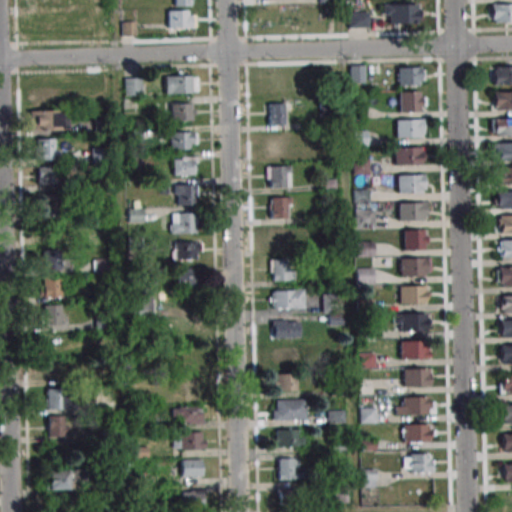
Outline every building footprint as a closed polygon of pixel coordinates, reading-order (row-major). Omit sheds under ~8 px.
[(83,0),(84,10),(100,10),(99,0),(83,0)] [(382,23),(418,23),(418,4),(382,4),(382,23)] [(489,22),(511,21),(511,4),(489,4),(489,22)] [(280,29),(280,7),(264,7),(264,29),(280,29)] [(194,28),(194,11),(167,11),(167,28),(194,28)] [(367,12),(347,12),(347,28),(367,28),(367,12)] [(107,35),(107,16),(85,16),(85,35),(107,35)] [(135,22),(121,22),(121,36),(135,36),(135,22)] [(363,83),(363,65),(349,65),(349,83),(363,83)] [(490,85),(511,84),(511,66),(490,66),(490,85)] [(422,85),(422,67),(397,67),(397,85),(422,85)] [(266,72),(267,93),(286,93),(286,72),(266,72)] [(196,75),(164,75),(164,93),(196,93),(196,75)] [(140,78),(123,78),(123,95),(140,95),(140,78)] [(107,86),(86,86),(86,107),(107,107),(107,86)] [(33,105),(62,105),(62,87),(33,87),(33,105)] [(422,111),(422,91),(398,91),(398,111),(422,111)] [(511,91),(493,91),(493,110),(511,109),(511,91)] [(192,121),(192,104),(170,104),(170,121),(192,121)] [(283,104),(267,104),(267,125),(283,125),(283,104)] [(28,130),(65,130),(65,110),(28,110),(28,130)] [(494,135),(511,135),(511,118),(494,118),(494,135)] [(395,137),(423,137),(423,119),(395,119),(395,137)] [(169,150),(195,150),(195,132),(169,132),(169,150)] [(352,132),(352,145),(365,145),(365,132),(352,132)] [(291,156),(291,135),(267,135),(267,156),(291,156)] [(35,138),(35,159),(56,159),(56,138),(35,138)] [(493,160),(511,160),(511,142),(493,142),(493,160)] [(422,148),(393,148),(393,165),(422,165),(422,148)] [(172,175),(194,175),(194,157),(172,157),(172,175)] [(289,187),(289,166),(266,166),(266,187),(289,187)] [(511,184),(511,166),(494,167),(494,184),(511,184)] [(57,184),(57,167),(38,167),(38,184),(57,184)] [(396,192),(423,192),(423,175),(396,175),(396,192)] [(195,205),(195,184),(173,184),(173,205),(195,205)] [(511,208),(511,190),(494,191),(494,208),(511,208)] [(39,195),(39,218),(60,218),(60,195),(39,195)] [(290,197),(269,197),(269,218),(290,218),(290,197)] [(396,203),(396,220),(423,220),(423,203),(396,203)] [(354,229),(373,229),(373,209),(354,209),(354,229)] [(169,233),(195,233),(195,213),(169,213),(169,233)] [(511,214),(496,215),(496,232),(511,232),(511,214)] [(287,229),(270,229),(270,250),(287,250),(287,229)] [(425,230),(402,230),(402,250),(425,250),(425,230)] [(511,239),(496,239),(496,257),(511,257),(511,239)] [(200,241),(171,241),(171,260),(200,260),(200,241)] [(371,241),(355,241),(355,256),(371,256),(371,241)] [(41,270),(62,270),(62,250),(41,250),(41,270)] [(398,258),(398,276),(425,276),(425,258),(398,258)] [(268,259),(268,280),(289,280),(289,259),(268,259)] [(511,267),(497,267),(497,285),(511,285),(511,267)] [(371,284),(371,268),(355,268),(355,284),(371,284)] [(200,288),(200,270),(175,270),(175,288),(200,288)] [(60,298),(60,278),(41,278),(41,298),(60,298)] [(398,286),(398,304),(427,304),(427,286),(398,286)] [(303,308),(303,290),(269,290),(269,308),(303,308)] [(132,293),(132,311),(151,311),(151,293),(132,293)] [(321,313),(337,313),(337,294),(321,294),(321,313)] [(511,295),(498,296),(498,312),(511,312),(511,295)] [(43,327),(61,327),(61,305),(43,305),(43,327)] [(426,330),(426,313),(392,313),(392,330),(426,330)] [(511,336),(511,319),(499,320),(499,337),(511,336)] [(197,344),(197,320),(180,320),(180,344),(197,344)] [(298,338),(298,321),(271,321),(271,338),(298,338)] [(398,359),(428,359),(428,341),(398,341),(398,359)] [(511,345),(499,346),(499,363),(511,362),(511,345)] [(297,348),(273,348),(273,366),(297,366),(297,348)] [(199,371),(199,353),(178,353),(178,371),(199,371)] [(46,379),(68,379),(68,361),(46,361),(46,379)] [(401,386),(430,386),(430,369),(401,369),(401,386)] [(272,391),(296,391),(296,374),(272,374),(272,391)] [(511,393),(511,375),(499,375),(499,393),(511,393)] [(176,400),(199,400),(199,379),(176,379),(176,400)] [(46,409),(68,409),(68,388),(46,388),(46,409)] [(394,405),(394,415),(433,415),(433,397),(402,397),(402,405),(394,405)] [(271,400),(271,420),(304,420),(304,400),(271,400)] [(511,404),(501,405),(501,423),(511,423),(511,404)] [(200,406),(170,406),(170,423),(200,423),(200,406)] [(46,437),(69,437),(69,416),(46,416),(46,437)] [(401,425),(401,442),(431,442),(431,425),(401,425)] [(274,447),(302,447),(302,429),(274,429),(274,447)] [(203,432),(171,432),(171,449),(203,449),(203,432)] [(511,451),(511,433),(501,434),(501,452),(511,451)] [(402,472),(431,472),(431,453),(402,453),(402,472)] [(277,479),(299,479),(299,458),(277,458),(277,479)] [(201,459),(179,459),(179,476),(201,476),(201,459)] [(501,481),(511,481),(511,463),(501,464),(501,481)] [(69,471),(46,471),(46,490),(69,490),(69,471)] [(360,486),(373,486),(373,471),(360,471),(360,486)] [(304,486),(277,486),(277,507),(304,507),(304,486)] [(203,491),(181,491),(181,507),(203,507),(203,491)]
